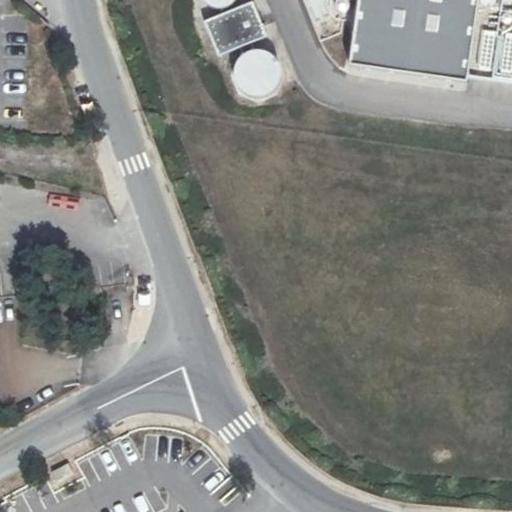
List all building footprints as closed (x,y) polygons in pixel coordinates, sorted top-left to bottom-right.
[(202,0),(209,13),(235,0),(202,0)] [(358,0),(348,68),(466,85),(479,0),(358,0)] [(203,22),(218,58),(266,37),(250,1),(203,22)] [(282,61),(244,48),(228,93),(266,106),(282,61)] [(3,265),(6,292),(16,291),(12,263),(3,265)]
